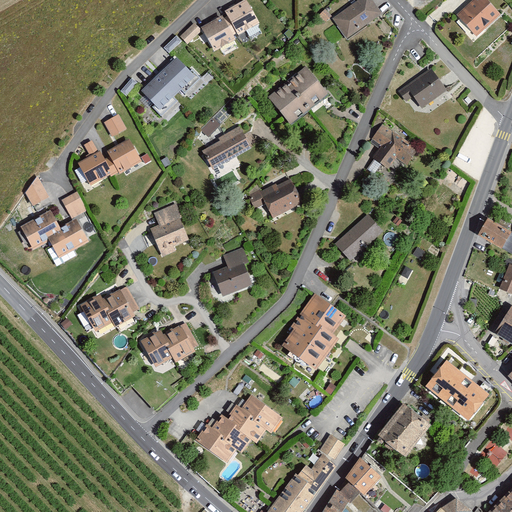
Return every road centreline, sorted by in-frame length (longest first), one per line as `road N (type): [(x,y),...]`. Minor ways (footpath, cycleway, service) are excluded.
road 1 (residential): [(229,353),(288,299),(412,21)]
road 2 (secondary): [(314,511),(424,353),(440,310)]
road 3 (residential): [(60,170),(99,102),(201,0)]
road 4 (secondary): [(0,284),(140,434)]
road 5 (secondary): [(440,310),(509,122)]
road 6 (residential): [(121,242),(157,302),(192,296),(229,353)]
road 7 (residential): [(412,21),(509,122)]
road 8 (residential): [(140,434),(229,353)]
